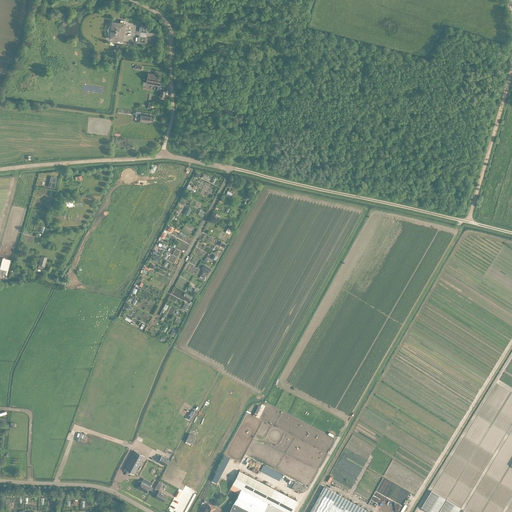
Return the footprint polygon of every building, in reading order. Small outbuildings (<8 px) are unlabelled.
[(108,28),(107,29),(107,31),(108,33),(108,34),(109,35),(109,39),(118,41),(117,43),(121,44),(122,41),(123,42),(126,23),(124,23),(124,21),(120,20),(120,23),(111,21),(110,26),(109,26),(109,27),(108,28)] [(147,34),(148,26),(140,25),(139,32),(147,34)] [(146,45),(147,37),(138,36),(137,43),(146,45)] [(160,87),(162,87),(165,88),(166,88),(166,84),(161,83),(158,82),(159,75),(147,73),(146,81),(152,82),(152,86),(160,87)] [(41,255),(38,268),(44,269),(48,257),(41,255)] [(2,262),(0,269),(0,276),(5,278),(9,264),(2,262)] [(475,420),(505,436),(511,423),(511,416),(485,402),(475,420)] [(80,433),(80,434),(79,437),(78,437),(76,441),(79,442),(84,443),(87,435),(80,433)] [(125,469),(134,474),(144,456),(135,452),(125,469)] [(165,466),(169,460),(162,456),(158,462),(165,466)] [(215,475),(221,477),(230,458),(224,456),(215,475)] [(263,465),(260,471),(280,480),(282,474),(263,465)] [(239,471),(229,489),(238,494),(228,511),(291,511),(297,501),(239,471)] [(138,488),(146,493),(150,486),(141,481),(140,481),(138,482),(137,483),(137,485),(139,486),(138,488)] [(309,511),(368,511),(324,487),(309,511)] [(155,498),(156,498),(160,500),(163,502),(167,495),(159,491),(155,498)]
